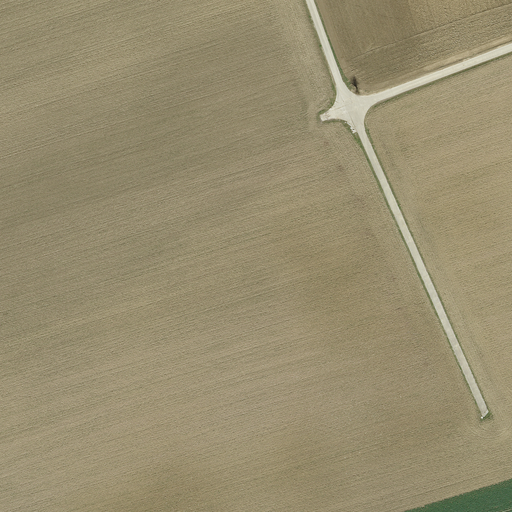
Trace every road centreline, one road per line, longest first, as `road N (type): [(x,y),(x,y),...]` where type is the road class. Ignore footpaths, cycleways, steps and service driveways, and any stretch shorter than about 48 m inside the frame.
road 1 (track): [(482,412),(350,108)]
road 2 (track): [(511,47),(350,108)]
